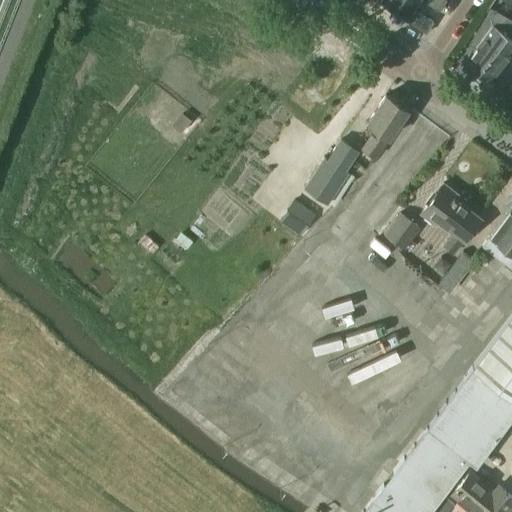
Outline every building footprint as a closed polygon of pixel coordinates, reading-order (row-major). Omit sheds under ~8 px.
[(383,0),(407,14),(403,20),(426,34),(434,23),(412,9),(416,0),(383,0)] [(421,0),(440,12),(446,0),(421,0)] [(475,49),(465,62),(477,71),(502,36),(503,37),(505,35),(511,25),(511,24),(493,11),(468,44),(475,49)] [(502,36),(477,71),(491,81),(510,55),(511,51),(511,26),(505,35),(503,37),(502,36)] [(375,158),(389,138),(408,109),(386,94),(367,122),(382,133),(378,138),(370,133),(360,148),(375,158)] [(327,203),(334,193),(340,197),(355,177),(346,170),(358,149),(341,137),(327,157),(324,155),(303,186),(327,203)] [(482,218),(462,203),(456,199),(459,195),(444,183),(421,213),(434,224),(437,220),(453,232),(442,245),(453,254),(463,240),(464,241),(482,218)] [(335,228),(361,195),(353,188),(326,221),(335,228)] [(482,245),(493,254),(511,229),(511,191),(505,201),(511,205),(511,206),(489,236),(482,245)] [(316,213),(294,198),(280,220),(302,235),(316,213)] [(421,227),(400,211),(383,233),(404,249),(421,227)] [(511,268),(511,266),(511,229),(493,254),(511,268)] [(181,232),(174,241),(185,250),(192,241),(181,232)] [(139,241),(152,253),(159,245),(145,234),(139,241)] [(341,265),(310,239),(297,254),(328,281),(341,265)] [(450,292),(474,260),(462,251),(438,283),(450,292)] [(511,314),(472,367),(511,398),(511,314)] [(285,344),(281,349),(294,360),(311,340),(292,324),(279,339),(285,344)] [(511,417),(511,398),(472,367),(362,511),(361,511),(429,511),(469,460),(476,465),(511,417)] [(244,393),(237,401),(277,436),(284,428),(244,393)] [(451,494),(458,500),(472,511),(478,511),(479,511),(505,511),(511,504),(511,496),(497,484),(494,488),(471,469),(451,494)] [(437,508),(442,511),(447,511),(454,503),(445,496),(437,508)]
